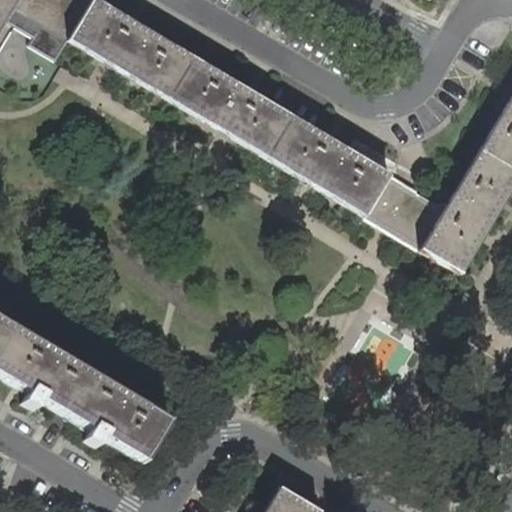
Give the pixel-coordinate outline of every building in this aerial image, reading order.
[(363,218),(388,175),(98,0),(0,0),(0,26),(3,21),(31,38),(27,45),(53,61),(66,39),(363,218)] [(390,234),(459,276),(511,187),(511,95),(444,208),(451,212),(443,224),(436,220),(409,203),(390,234)] [(451,212),(444,208),(388,175),(363,218),(390,234),(409,203),(436,220),(443,224),(451,212)] [(0,379),(141,464),(164,424),(0,323),(0,379)] [(312,511),(275,490),(261,511),(312,511)]
